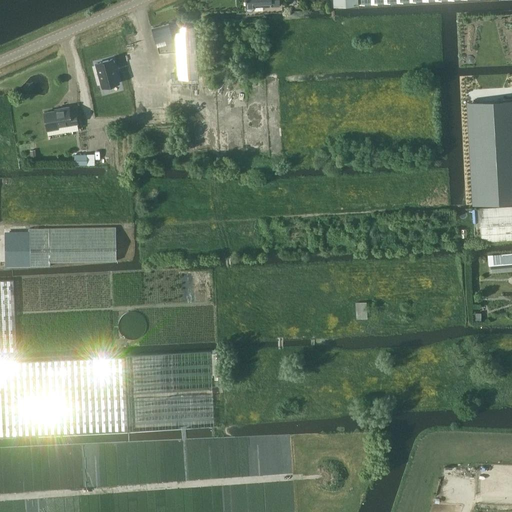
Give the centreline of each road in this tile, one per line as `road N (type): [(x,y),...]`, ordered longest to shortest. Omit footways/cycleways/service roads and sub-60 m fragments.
road 1 (track): [(0,498),(333,477)]
road 2 (tertiary): [(0,61),(140,0)]
